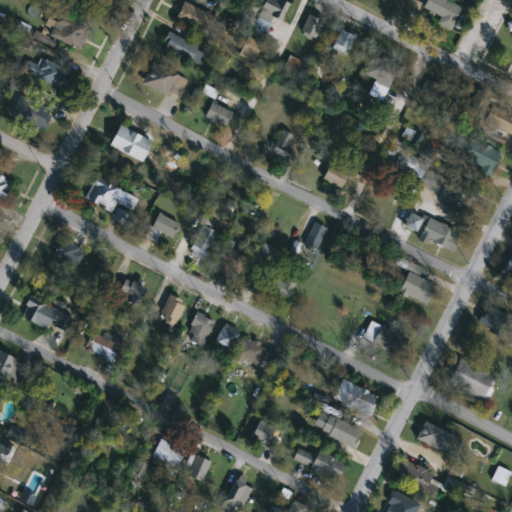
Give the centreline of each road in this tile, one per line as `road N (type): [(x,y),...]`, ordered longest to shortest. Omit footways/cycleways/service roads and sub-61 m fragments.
road 1 (residential): [(41,203),(511,440)]
road 2 (residential): [(511,299),(99,92)]
road 3 (residential): [(0,330),(354,510)]
road 4 (tertiary): [(352,511),(511,186)]
road 5 (residential): [(0,283),(147,0)]
road 6 (tertiary): [(335,0),(511,90)]
